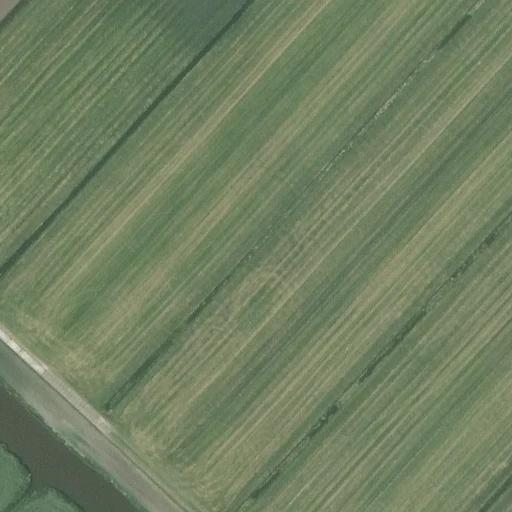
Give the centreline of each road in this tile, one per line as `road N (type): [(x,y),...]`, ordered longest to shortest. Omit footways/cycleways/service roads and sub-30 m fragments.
road 1 (track): [(197,511),(0,328)]
road 2 (track): [(30,357),(160,220)]
